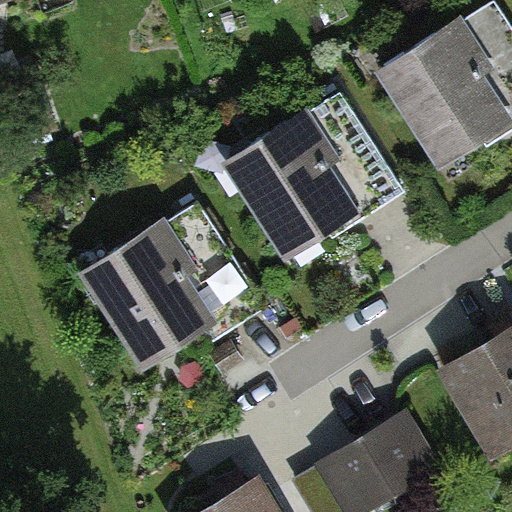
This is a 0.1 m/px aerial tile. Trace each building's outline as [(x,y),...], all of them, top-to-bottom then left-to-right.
[(511,22),(497,0),(475,0),(388,57),(453,157),(511,119),(511,22)] [(341,69),(227,141),(292,242),(405,171),(341,69)] [(177,199),(78,264),(138,356),(238,291),(177,199)] [(511,306),(436,355),(493,443),(511,430),(511,306)] [(400,401),(317,450),(353,509),(436,460),(400,401)] [(288,511),(262,464),(173,511),(288,511)]
